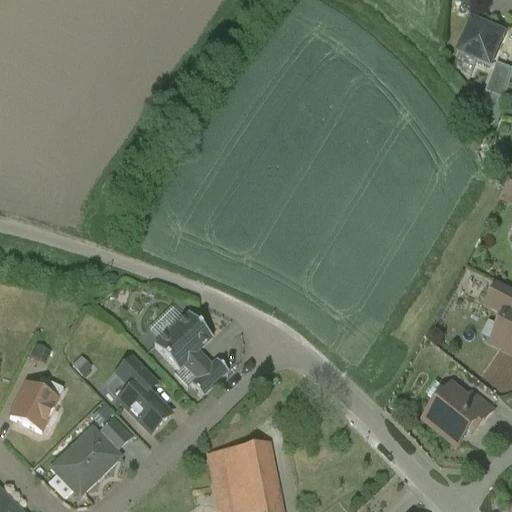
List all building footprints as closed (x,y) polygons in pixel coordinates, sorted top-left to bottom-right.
[(506,38),(473,24),(458,56),(491,71),(506,38)] [(511,80),(511,72),(497,67),(486,96),(505,103),(511,80)] [(511,185),(501,205),(511,208),(511,185)] [(511,294),(499,288),(487,309),(507,319),(511,312),(511,294)] [(511,312),(507,319),(492,347),(511,357),(511,312)] [(188,318),(154,351),(177,376),(183,370),(197,357),(211,343),(188,318)] [(197,357),(183,370),(196,384),(210,370),(197,357)] [(169,420),(140,389),(149,381),(131,363),(116,378),(131,393),(118,405),(151,438),(169,420)] [(196,384),(190,390),(201,401),(227,376),(216,365),(210,370),(196,384)] [(35,393),(26,389),(9,422),(40,438),(62,393),(41,383),(35,393)] [(493,413),(474,398),(465,410),(481,423),(473,432),(476,435),(493,413)] [(453,401),(445,411),(440,407),(426,424),(458,450),(473,432),(481,423),(465,410),(453,401)] [(118,462),(91,435),(52,473),(79,500),(118,462)] [(279,511),(267,448),(209,459),(219,511),(279,511)] [(13,511),(0,498),(0,511),(13,511)]
